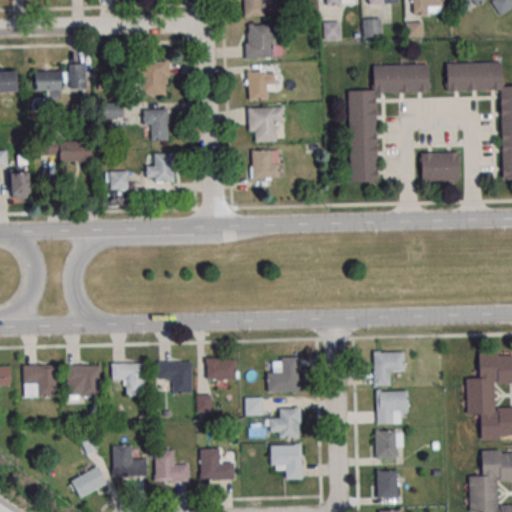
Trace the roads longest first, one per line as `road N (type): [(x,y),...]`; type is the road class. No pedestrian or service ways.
road 1 (secondary): [(511,218),(214,226)]
road 2 (secondary): [(272,225),(85,249),(74,268),(76,297),(103,325)]
road 3 (secondary): [(103,325),(332,319)]
road 4 (residential): [(0,27),(205,23)]
road 5 (residential): [(214,226),(205,23)]
road 6 (residential): [(340,511),(332,319)]
road 7 (secondary): [(196,227),(12,232)]
road 8 (secondary): [(332,319),(511,312)]
